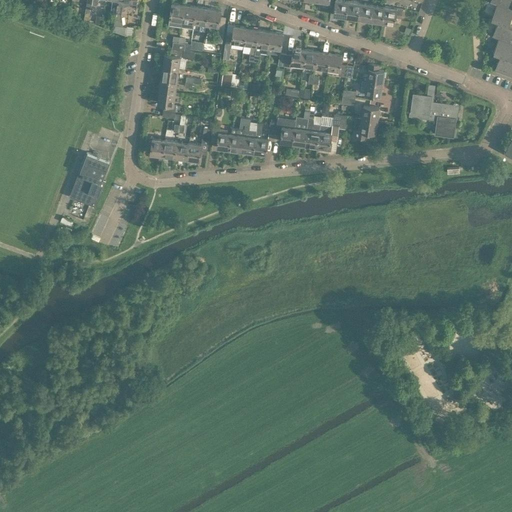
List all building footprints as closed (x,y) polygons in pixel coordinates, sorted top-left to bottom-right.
[(87,0),(86,8),(84,20),(90,22),(92,9),(93,0),(87,0)] [(118,0),(116,13),(114,30),(126,35),(127,27),(123,26),(122,14),(123,6),(126,6),(131,3),(136,4),(137,4),(137,0),(118,0)] [(336,0),(334,15),(346,17),(349,1),(341,0),(336,0)] [(491,0),(491,2),(497,5),(508,8),(511,0),(491,0)] [(349,1),(346,17),(358,19),(361,3),(349,1)] [(170,19),(169,25),(182,26),(185,5),(172,3),(170,19)] [(361,3),(358,19),(371,21),(373,5),(361,3)] [(185,5),(182,26),(194,28),(195,22),(197,6),(185,5)] [(373,5),(371,21),(383,22),(385,6),(373,5)] [(511,9),(508,8),(497,5),(492,19),(498,22),(509,25),(511,17),(511,9)] [(207,24),(209,8),(197,6),(195,22),(207,24)] [(403,9),(385,6),(383,22),(395,24),(396,17),(401,18),(403,9)] [(209,8),(207,24),(219,26),(222,10),(209,8)] [(511,26),(509,25),(498,22),(493,36),(499,39),(510,42),(511,37),(511,26)] [(245,43),(247,27),(235,26),(234,32),(227,31),(226,43),(232,44),(233,42),(245,43)] [(254,62),(259,29),(247,27),(245,43),(252,44),(250,53),(249,61),(254,62)] [(259,29),(254,62),(259,62),(260,55),(261,55),(261,53),(268,54),(271,31),(259,29)] [(216,42),(223,43),(225,31),(218,30),(216,42)] [(271,31),(268,54),(280,55),(280,53),(281,53),(281,49),(284,33),(271,31)] [(511,43),(510,42),(499,39),(494,54),(500,56),(511,60),(511,57),(511,43)] [(191,49),(203,50),(204,42),(192,41),(191,49)] [(174,42),(173,49),(184,51),(184,50),(185,50),(185,48),(186,44),(174,42)] [(304,65),(306,49),(294,48),(293,55),(287,54),(285,66),(291,67),(292,64),(304,65)] [(163,66),(179,68),(181,56),(183,57),(185,58),(195,60),(196,52),(190,51),(185,50),(184,50),(184,51),(173,49),(172,55),(165,54),(163,66)] [(316,67),(318,51),(306,49),(304,65),(316,67)] [(328,69),(331,53),(318,51),(316,67),(328,69)] [(280,55),(278,65),(285,66),(287,54),(281,53),(280,53),(280,55)] [(331,53),(328,69),(340,71),(339,76),(346,77),(348,65),(342,64),(343,55),(331,53)] [(511,59),(511,60),(500,56),(495,71),(511,76),(511,59)] [(363,81),(367,81),(383,83),(385,71),(379,70),(380,65),(370,63),(368,76),(364,75),(363,81)] [(354,66),(348,65),(346,77),(353,78),(354,66)] [(162,78),(178,80),(179,68),(163,66),(162,78)] [(209,66),(208,72),(219,74),(220,67),(209,66)] [(221,74),(219,85),(231,87),(233,75),(221,74)] [(160,90),(176,93),(178,80),(162,78),(160,90)] [(254,80),(252,90),(260,91),(262,82),(254,80)] [(382,96),(383,83),(367,81),(365,93),(382,96)] [(302,88),(300,97),(311,98),(312,90),(302,88)] [(343,96),(356,98),(357,91),(344,89),(343,96)] [(176,93),(160,90),(158,103),(165,104),(164,110),(176,111),(176,110),(180,111),(181,106),(177,105),(174,105),(176,93)] [(454,137),(457,118),(453,117),(455,104),(432,101),(433,95),(413,93),(411,112),(410,117),(437,120),(435,135),(454,137)] [(355,105),(356,98),(343,96),(342,103),(355,105)] [(294,101),(285,100),(283,113),(292,114),(294,101)] [(364,106),(362,118),(378,120),(380,108),(364,106)] [(163,116),(175,118),(176,111),(164,110),(163,116)] [(296,127),(293,143),(305,145),(310,111),(305,110),(304,117),(297,116),(297,119),(296,127)] [(318,147),(321,125),(315,124),(315,119),(314,119),(315,111),(310,111),(305,145),(318,147)] [(321,125),(318,147),(330,148),(332,139),(338,140),(339,128),(341,115),(334,114),(333,127),(321,125)] [(348,116),(341,115),(339,128),(346,129),(348,116)] [(277,122),(275,134),(282,135),(281,142),(293,143),(296,127),(297,119),(278,117),(277,122)] [(355,130),(354,136),(370,138),(371,132),(376,133),(378,120),(371,119),(362,118),(357,117),(355,130)] [(242,151),(246,118),(241,118),(240,129),(233,128),(232,133),(230,149),(242,151)] [(246,118),(242,151),(254,153),(256,137),(258,123),(251,122),(251,119),(246,118)] [(269,133),(275,134),(277,122),(271,122),(269,133)] [(256,137),(254,153),(267,154),(269,138),(261,137),(263,123),(258,123),(256,137)] [(190,143),(188,159),(200,160),(201,153),(207,154),(211,129),(204,128),(202,144),(190,143)] [(214,129),(212,141),(218,142),(217,148),(230,149),(232,133),(227,133),(228,130),(214,129)] [(163,155),(165,139),(153,138),(151,154),(163,155)] [(165,139),(163,155),(175,157),(178,141),(165,139)] [(178,141),(175,157),(188,159),(190,143),(178,141)] [(70,197),(97,206),(107,181),(104,180),(111,161),(87,152),(70,197)] [(63,209),(61,214),(73,219),(74,214),(63,209)] [(58,221),(57,227),(69,230),(70,225),(58,221)] [(459,368),(464,360),(464,359),(458,355),(452,363),(459,368)]
